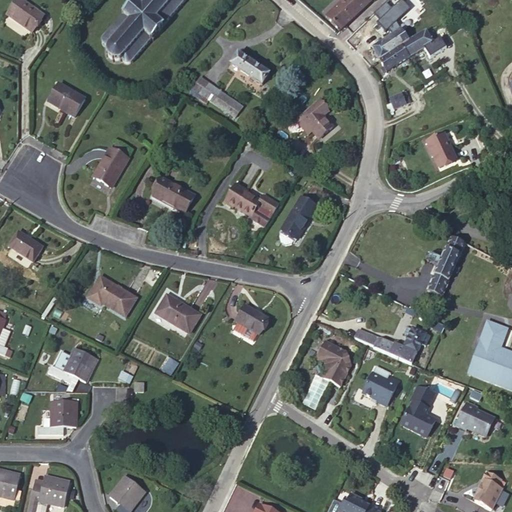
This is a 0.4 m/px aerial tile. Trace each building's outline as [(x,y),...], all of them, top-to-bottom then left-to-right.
[(44,17),(19,0),(18,0),(7,16),(32,34),(44,17)] [(136,0),(135,2),(134,0),(133,1),(134,2),(132,4),(131,3),(130,4),(131,5),(126,11),(125,10),(124,11),(125,12),(124,14),(123,13),(122,14),(123,16),(118,22),(117,21),(116,22),(117,23),(112,29),(111,28),(110,29),(111,30),(105,37),(104,36),(103,37),(104,38),(103,39),(102,40),(102,42),(102,43),(102,44),(103,45),(105,47),(106,47),(107,47),(108,47),(108,49),(106,48),(106,50),(107,50),(107,52),(107,53),(107,54),(108,56),(106,56),(107,58),(108,57),(110,59),(111,60),(113,61),(112,62),(114,63),(114,61),(115,62),(117,62),(120,61),(120,63),(122,62),(121,60),(122,59),(123,61),(123,63),(124,64),(125,65),(126,65),(127,65),(129,65),(130,65),(132,62),(132,63),(133,62),(139,54),(139,55),(140,54),(139,54),(145,47),(145,48),(146,47),(145,46),(151,40),(153,41),(154,40),(152,39),(153,37),(155,38),(156,37),(154,36),(159,30),(161,31),(162,30),(160,29),(162,27),(164,28),(165,27),(164,27),(170,21),(171,20),(170,20),(176,13),(176,14),(177,13),(177,12),(182,6),(183,7),(183,6),(183,5),(187,0),(136,0)] [(340,32),(372,2),(369,0),(346,0),(327,18),(340,32)] [(408,42),(430,29),(423,18),(401,31),(408,41),(408,42)] [(437,27),(440,32),(438,33),(441,39),(455,31),(448,20),(437,27)] [(437,41),(430,30),(430,29),(408,42),(408,41),(400,47),(408,59),(437,41)] [(400,47),(408,41),(401,31),(373,49),(379,60),(400,47)] [(408,59),(400,47),(379,60),(380,61),(383,68),(381,69),(383,75),(386,73),(386,74),(408,59)] [(238,54),(230,65),(263,86),(270,75),(238,54)] [(195,87),(204,93),(209,85),(201,79),(195,87)] [(85,100),(59,85),(48,103),(75,118),(85,100)] [(209,85),(204,93),(202,96),(235,119),(239,112),(218,98),(221,93),(209,85)] [(242,108),(221,93),(218,98),(239,112),(242,108)] [(394,111),(405,106),(410,104),(406,94),(390,100),(394,111)] [(301,119),(311,131),(319,141),(333,129),(322,115),(327,111),(320,103),(301,119)] [(407,112),(405,106),(394,111),(396,116),(407,112)] [(307,134),(311,131),(301,119),(297,122),(307,134)] [(456,160),(444,135),(427,143),(439,169),(456,160)] [(117,145),(113,151),(125,158),(128,151),(117,145)] [(125,158),(113,151),(110,150),(93,179),(111,189),(128,160),(125,158)] [(195,197),(163,180),(153,197),(185,215),(195,197)] [(232,204),(232,205),(251,218),(261,203),(251,197),(247,194),(248,192),(237,185),(227,201),(232,204)] [(264,197),(261,203),(251,218),(250,220),(265,229),(279,206),(264,197)] [(302,199),(282,231),(280,235),(281,236),(280,238),(281,244),(286,247),(292,246),(293,244),(294,244),(297,240),(317,209),(302,199)] [(18,233),(9,248),(33,264),(43,249),(18,233)] [(466,245),(450,239),(427,292),(442,298),(449,283),(448,283),(466,245)] [(88,299),(99,306),(101,303),(125,318),(136,300),(101,278),(88,299)] [(167,297),(156,315),(189,335),(200,317),(167,297)] [(236,323),(259,336),(268,320),(245,307),(236,323)] [(487,322),(480,342),(501,349),(508,330),(487,322)] [(373,349),(412,366),(421,345),(425,347),(430,337),(413,329),(413,330),(408,327),(405,335),(409,337),(403,349),(382,340),(380,345),(378,344),(380,340),(368,335),(364,344),(374,348),(373,349)] [(10,332),(2,329),(0,332),(0,346),(4,348),(10,332)] [(355,340),(364,344),(368,335),(359,331),(355,340)] [(480,342),(477,350),(511,363),(511,353),(501,349),(480,342)] [(346,353),(325,343),(317,360),(324,364),(327,372),(323,379),(340,387),(351,367),(346,353)] [(74,378),(86,383),(97,360),(75,350),(71,358),(61,353),(54,368),(51,367),(48,374),(71,385),(74,378)] [(511,363),(477,350),(468,375),(511,391),(511,363)] [(177,365),(172,363),(168,371),(172,373),(177,365)] [(129,376),(122,373),(119,380),(125,383),(129,376)] [(387,382),(373,374),(363,394),(378,402),(377,403),(387,408),(397,387),(387,382)] [(399,382),(390,377),(387,382),(397,387),(399,382)] [(82,390),(86,383),(74,378),(71,385),(82,390)] [(143,393),(144,384),(135,384),(135,393),(143,393)] [(434,396),(417,387),(410,401),(412,402),(401,426),(421,435),(421,434),(428,437),(436,420),(425,415),(428,410),(427,409),(434,396)] [(76,429),(76,428),(77,403),(52,403),(52,420),(52,428),(44,428),(38,428),(38,436),(63,437),(63,428),(76,429)] [(476,408),(467,404),(456,427),(466,431),(467,428),(474,432),(475,434),(484,438),(486,437),(494,420),(475,411),(476,408)] [(20,477),(0,471),(0,496),(15,501),(17,492),(20,477)] [(501,480),(487,473),(484,479),(485,480),(482,487),(475,499),(493,508),(503,489),(498,487),(501,480)] [(28,511),(36,511),(39,502),(64,508),(70,484),(45,478),(43,485),(42,491),(34,489),(28,511)] [(126,478),(110,498),(120,506),(115,511),(130,511),(145,493),(126,478)] [(349,500),(346,498),(342,506),(340,511),(378,511),(369,507),(370,506),(361,502),(363,500),(352,494),(349,500)]
